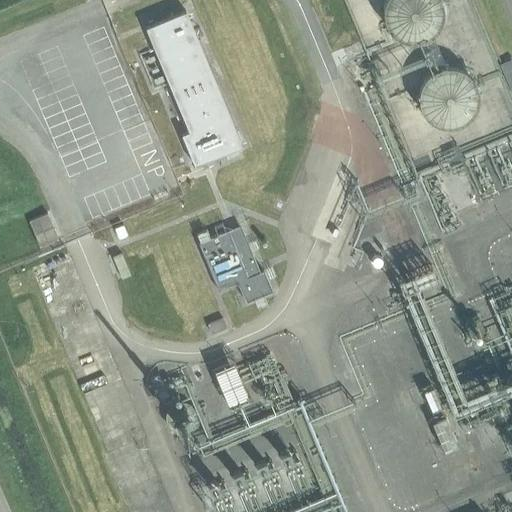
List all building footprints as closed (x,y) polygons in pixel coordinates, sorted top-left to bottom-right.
[(396,0),(397,12),(453,12),(453,0),(396,0)] [(185,10),(145,27),(188,130),(180,134),(193,165),(241,145),(185,10)] [(418,79),(440,130),(494,106),(472,56),(418,79)] [(47,213),(28,220),(39,246),(57,238),(47,213)] [(239,225),(197,242),(217,290),(237,282),(245,302),(272,290),(263,270),(259,272),(239,225)] [(222,318),(207,324),(211,333),(226,327),(222,318)] [(442,450),(456,444),(444,416),(431,422),(442,450)]
